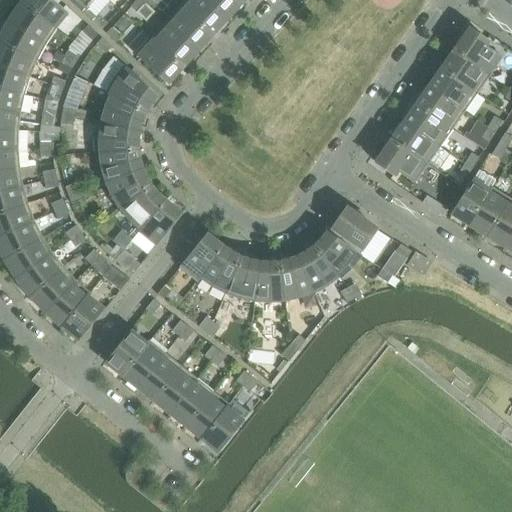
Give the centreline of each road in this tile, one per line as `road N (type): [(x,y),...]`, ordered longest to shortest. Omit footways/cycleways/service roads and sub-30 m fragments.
road 1 (residential): [(285,0),(185,107),(171,135),(181,177),(210,211)]
road 2 (residential): [(511,291),(331,171)]
road 3 (residential): [(72,377),(210,211)]
road 4 (residential): [(331,171),(453,0)]
road 5 (residential): [(210,211),(251,231),(289,223),(331,171)]
road 6 (residential): [(188,468),(72,377)]
